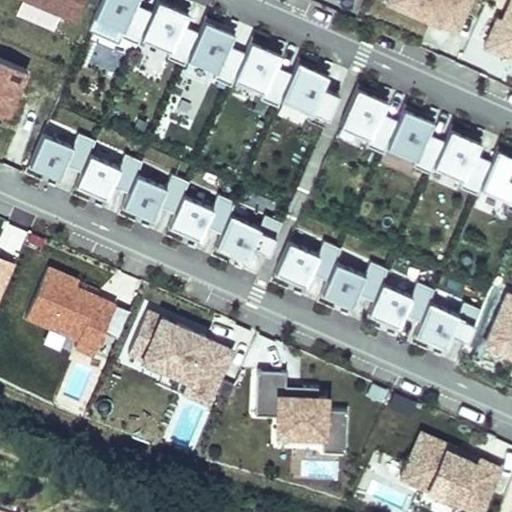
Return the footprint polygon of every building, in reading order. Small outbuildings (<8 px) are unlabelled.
[(28,0),(76,20),(84,0),(28,0)] [(141,36),(152,11),(136,4),(137,0),(101,0),(95,16),(124,29),(121,35),(138,42),(141,36)] [(188,57),(199,32),(182,25),(188,12),(160,0),(157,0),(152,11),(141,36),(171,49),(168,56),(185,63),(188,57)] [(395,0),(458,28),(470,0),(395,0)] [(511,0),(502,0),(482,51),(511,62),(511,0)] [(245,53),(229,45),(235,33),(204,19),(199,32),(188,57),(218,70),(215,76),(232,84),(235,77),(245,53)] [(281,53),(251,40),(245,53),(235,77),(264,90),(261,97),(278,104),(281,98),(292,73),(276,66),(281,53)] [(0,111),(7,114),(27,70),(0,58),(0,111)] [(322,86),(328,74),(298,60),(292,73),(281,98),(311,111),(308,117),(325,125),(339,94),(322,86)] [(387,145),(398,120),(382,113),(387,100),(357,87),(340,124),(370,137),(367,144),(384,151),(387,145)] [(445,140),(428,133),(434,120),(404,107),(398,120),(387,145),(417,158),(414,164),(431,172),(434,165),(445,140)] [(491,161),(475,154),(480,141),(450,128),(445,140),(434,165),(463,178),(460,185),(477,192),(480,186),(491,161)] [(82,171),(89,154),(95,140),(79,133),(73,147),(43,133),(29,163),(60,177),(65,164),(82,171)] [(511,155),(497,148),(491,161),(480,186),(510,199),(507,205),(511,207),(511,155)] [(136,174),(142,161),(126,153),(120,167),(89,154),(82,171),(76,184),(106,197),(112,185),(128,192),(136,174)] [(183,195),(189,181),(172,174),(166,188),(136,174),(128,192),(123,205),(153,218),(159,205),(175,213),(183,195)] [(213,208),(183,195),(175,213),(169,225),(200,239),(205,226),(221,233),(229,216),(235,202),(219,195),(213,208)] [(268,254),(282,222),(266,215),(260,229),(229,216),(221,233),(216,246),(246,259),(252,247),(268,254)] [(335,262),(341,248),(325,241),(319,255),(288,242),(275,272),(306,285),(311,273),(327,280),(335,262)] [(0,297),(16,264),(0,256),(0,297)] [(374,300),(382,283),(388,269),(372,262),(365,276),(335,262),(327,280),(322,293),(352,306),(358,293),(374,300)] [(93,353),(115,304),(75,285),(78,279),(48,266),(25,316),(77,339),(74,345),(93,353)] [(421,321),(428,303),(434,290),(418,282),(412,296),(382,283),(374,300),(368,313),(399,327),(404,314),(421,321)] [(511,293),(506,291),(485,338),(511,349),(511,293)] [(467,342),(481,310),(465,303),(459,317),(428,303),(421,321),(415,334),(446,347),(451,335),(467,342)] [(170,319),(147,309),(128,351),(187,377),(182,389),(203,399),(213,375),(219,377),(232,349),(206,337),(207,335),(177,322),(175,326),(168,323),(170,319)] [(345,450),(347,408),(326,407),(326,395),(318,395),(318,386),(303,385),(303,394),(285,393),(286,384),(286,370),(257,369),(255,413),(278,414),(277,431),(323,433),(323,449),(345,450)] [(303,394),(303,385),(286,384),(285,393),(303,394)] [(411,414),(415,399),(390,393),(386,407),(411,414)] [(480,511),(501,467),(422,431),(402,477),(413,482),(411,489),(422,494),(418,503),(438,511),(457,511),(461,504),(480,511)]
